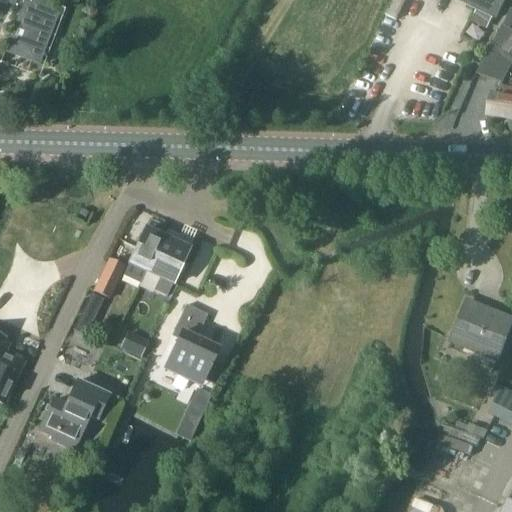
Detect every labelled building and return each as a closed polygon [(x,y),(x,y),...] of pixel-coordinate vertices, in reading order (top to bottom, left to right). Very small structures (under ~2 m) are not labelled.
[(0,0),(0,3),(7,6),(8,0),(11,0),(23,4),(6,51),(38,63),(58,8),(37,0),(0,0)] [(396,21),(406,0),(393,0),(386,16),(396,21)] [(452,0),(477,11),(493,19),(495,20),(503,0),(452,0)] [(511,25),(511,9),(501,27),(509,31),(511,25)] [(511,29),(499,47),(511,56),(511,29)] [(511,89),(506,88),(505,88),(503,97),(500,96),(491,95),(488,117),(511,121),(511,89)] [(80,209),(77,215),(84,219),(87,213),(80,209)] [(146,231),(124,278),(139,286),(146,273),(162,239),(162,238),(146,231)] [(162,239),(146,273),(163,281),(156,295),(166,299),(188,251),(162,239)] [(109,300),(123,269),(109,263),(95,293),(109,300)] [(106,304),(94,299),(78,336),(90,341),(106,304)] [(498,361),(511,326),(511,322),(467,304),(451,342),(498,361)] [(179,341),(167,365),(203,382),(203,381),(216,387),(224,369),(211,363),(217,350),(196,340),(207,316),(186,306),(171,338),(179,341)] [(128,333),(120,350),(140,359),(148,342),(128,333)] [(0,362),(0,359),(1,356),(0,355),(0,344),(2,340),(0,338),(0,403),(2,404),(18,371),(0,362)] [(94,428),(108,398),(87,388),(75,412),(53,402),(39,433),(74,449),(86,425),(94,428)] [(203,409),(207,401),(208,399),(195,392),(190,403),(195,406),(203,409)] [(511,403),(497,396),(488,413),(510,425),(511,425),(511,423),(511,403)] [(479,437),(482,431),(472,427),(470,434),(479,437)] [(511,511),(511,493),(509,500),(503,511),(511,511)]
